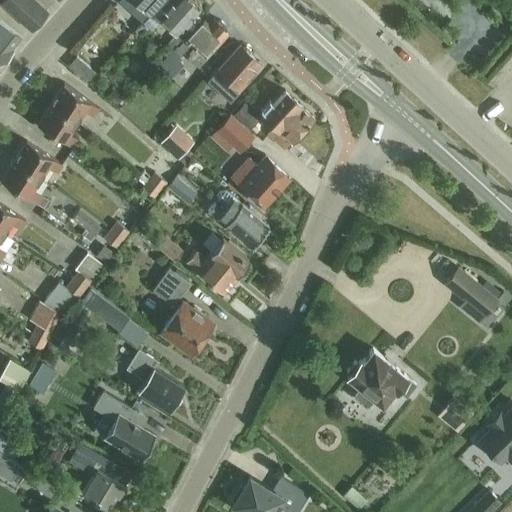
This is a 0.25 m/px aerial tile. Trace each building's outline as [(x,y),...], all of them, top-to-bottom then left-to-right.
[(3,0),(1,2),(26,24),(31,29),(47,11),(34,0),(3,0)] [(150,10),(159,0),(135,0),(148,12),(150,10)] [(159,0),(150,10),(175,33),(167,43),(173,48),(176,45),(182,39),(201,18),(200,17),(195,13),(201,6),(193,0),(159,0)] [(111,8),(106,11),(107,17),(112,20),(117,17),(117,11),(111,8)] [(142,22),(152,29),(159,20),(149,13),(142,22)] [(205,55),(227,31),(224,28),(225,24),(220,20),(216,20),(214,18),(208,24),(202,19),(177,46),(176,45),(173,48),(158,64),(170,75),(181,63),(176,58),(190,43),(194,47),(186,56),(197,65),(206,56),(205,55)] [(0,62),(11,48),(8,46),(16,36),(0,23),(0,62)] [(207,78),(220,90),(229,98),(249,76),(247,74),(259,61),(249,52),(250,48),(246,44),(242,45),(239,43),(207,78)] [(95,72),(76,55),(68,64),(87,81),(95,72)] [(62,84),(49,103),(75,120),(83,108),(91,114),(97,106),(62,84)] [(284,146),(313,114),(284,88),(262,112),(274,123),(267,130),(284,146)] [(249,126),(259,114),(244,101),(233,113),(249,126)] [(67,132),(75,120),(49,103),(36,123),(71,146),(76,138),(67,132)] [(230,113),(210,134),(226,151),(211,169),(220,178),(238,158),(228,149),(231,145),(238,151),(254,134),(230,113)] [(169,130),(159,141),(177,157),(187,146),(169,130)] [(26,139),(13,159),(39,176),(47,164),(56,170),(61,162),(26,139)] [(159,150),(146,166),(167,180),(179,165),(159,150)] [(262,206),(288,177),(263,155),(255,164),(247,157),(230,176),(262,206)] [(31,188),(39,176),(13,159),(0,178),(35,202),(40,193),(31,188)] [(146,166),(140,174),(147,179),(140,187),(153,197),(167,180),(146,166)] [(197,192),(178,177),(169,188),(188,203),(197,192)] [(214,200),(207,208),(250,244),(267,224),(240,201),(225,188),(219,190),(216,192),(217,198),(215,201),(214,200)] [(0,203),(0,231),(2,233),(10,221),(19,227),(24,219),(0,203)] [(101,225),(78,208),(72,217),(87,229),(83,234),(90,240),(101,225)] [(115,220),(112,224),(103,236),(117,246),(129,230),(115,220)] [(0,231),(0,255),(4,250),(11,238),(2,233),(0,231)] [(182,247),(165,234),(156,246),(172,259),(182,247)] [(222,288),(248,257),(221,234),(204,255),(194,247),(185,258),(222,288)] [(103,245),(95,255),(105,262),(113,252),(103,245)] [(77,269),(71,277),(85,288),(103,264),(86,251),(74,267),(77,269)] [(189,282),(172,269),(167,266),(151,289),(156,292),(176,306),(159,329),(190,351),(212,321),(178,297),(189,282)] [(457,266),(444,282),(483,313),(496,298),(495,297),(499,291),(485,279),(480,285),(457,266)] [(58,280),(43,301),(61,311),(65,314),(85,288),(71,277),(64,285),(58,280)] [(119,329),(137,343),(146,332),(127,317),(128,316),(90,287),(80,300),(119,330),(119,329)] [(37,321),(32,331),(46,339),(61,311),(43,301),(38,298),(28,317),(37,321)] [(63,316),(51,335),(65,345),(77,325),(63,316)] [(42,347),(46,339),(32,331),(27,340),(42,347)] [(184,384),(154,366),(158,359),(137,346),(125,367),(143,379),(137,388),(169,408),(184,384)] [(405,396),(415,383),(372,347),(361,360),(359,359),(359,360),(354,360),(346,369),(347,374),(346,375),(359,386),(354,392),(355,395),(363,402),(367,402),(372,396),(381,403),(394,387),(405,396)] [(0,379),(5,382),(0,391),(14,400),(30,370),(9,358),(0,375),(0,379)] [(42,361),(29,382),(42,390),(55,369),(42,361)] [(102,389),(92,406),(113,418),(102,436),(140,458),(155,432),(142,425),(147,415),(102,389)] [(0,424),(1,425),(14,400),(0,391),(0,424)] [(455,392),(437,414),(456,430),(474,408),(455,392)] [(492,424),(478,438),(499,459),(505,453),(511,460),(511,404),(503,413),(499,409),(488,421),(492,424)] [(0,435),(0,449),(4,451),(10,441),(0,435)] [(118,494),(131,471),(79,441),(68,459),(92,473),(81,491),(105,505),(114,491),(118,494)] [(47,462),(39,475),(53,484),(61,470),(47,462)] [(235,500),(233,503),(247,511),(271,511),(276,505),(288,511),(297,511),(309,492),(280,475),(271,490),(249,476),(243,486),(239,484),(231,498),(235,500)] [(343,494),(358,508),(367,499),(352,484),(343,494)] [(489,489),(465,511),(486,511),(500,499),(489,489)] [(65,511),(63,511),(50,503),(45,511),(65,511)]
